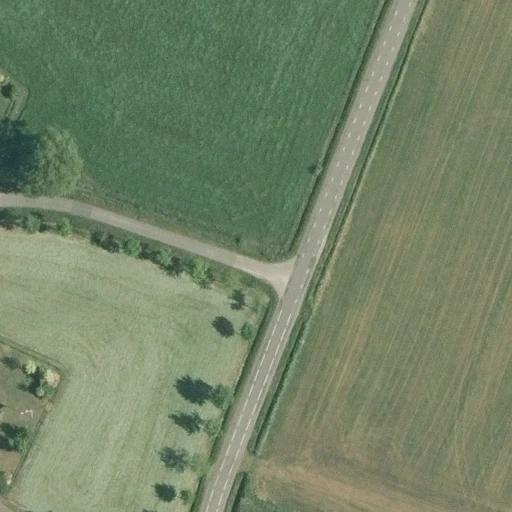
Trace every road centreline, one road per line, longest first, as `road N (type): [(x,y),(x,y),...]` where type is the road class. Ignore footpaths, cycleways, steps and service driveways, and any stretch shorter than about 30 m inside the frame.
road 1 (unclassified): [(297,282),(95,214),(0,200)]
road 2 (tertiary): [(297,282),(405,0)]
road 3 (tertiary): [(211,511),(297,282)]
